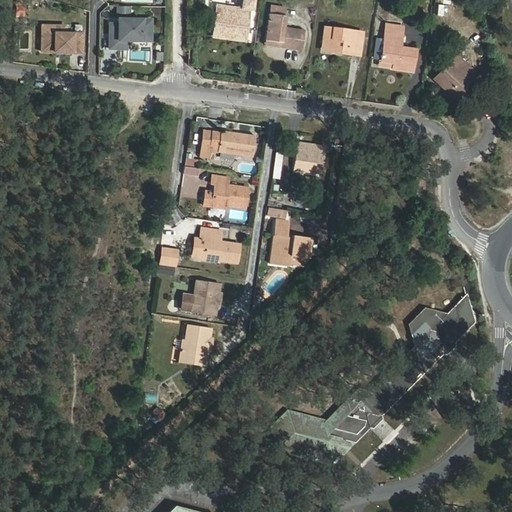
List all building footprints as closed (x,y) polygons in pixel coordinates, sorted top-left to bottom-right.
[(241,0),(241,9),(217,6),(213,33),(221,34),(221,37),(244,40),(249,9),(255,11),(256,0),(241,0)] [(286,8),(270,5),(269,13),(285,16),(286,8)] [(269,13),(265,40),(281,42),(281,46),(302,49),(305,31),(283,28),(285,16),(269,13)] [(151,19),(118,19),(118,24),(110,24),(110,48),(118,49),(118,44),(126,45),(126,40),(141,40),(142,32),(151,32),(151,19)] [(403,27),(386,24),(384,39),(381,60),(381,61),(413,66),(415,49),(395,46),(397,34),(402,35),(403,27)] [(42,52),(56,52),(56,55),(71,56),(71,52),(82,52),(82,34),(64,33),(65,26),(42,26),(42,52)] [(322,46),(342,49),(342,52),(359,55),(362,33),(325,28),(322,46)] [(151,32),(142,32),(141,40),(151,41),(151,32)] [(384,39),(377,38),(374,59),(381,60),(384,39)] [(456,55),(434,79),(452,96),(469,77),(466,74),(471,68),(456,55)] [(203,130),(202,139),(210,141),(212,131),(203,130)] [(217,153),(218,151),(252,156),(255,136),(221,131),(220,132),(212,131),(210,141),(202,139),(199,157),(210,158),(211,152),(217,153)] [(297,143),(294,170),(320,174),(324,147),(297,143)] [(276,153),(273,178),(280,179),(282,154),(276,153)] [(215,184),(213,192),(205,191),(203,202),(211,203),(226,205),(245,208),(247,188),(227,185),(228,178),(212,175),(211,183),(215,184)] [(286,218),(287,211),(269,208),(268,215),(286,218)] [(274,236),(270,264),(287,266),(289,255),(308,258),(311,237),(286,234),(288,220),(275,219),(273,236),(274,236)] [(199,238),(204,239),(202,258),(237,263),(240,244),(220,241),(222,231),(201,228),(199,238)] [(199,238),(194,238),(191,256),(202,258),(204,239),(199,238)] [(177,251),(162,249),(160,263),(175,265),(177,251)] [(173,268),(161,266),(160,274),(172,276),(173,268)] [(218,293),(220,283),(196,280),(194,295),(191,294),(189,312),(215,315),(217,303),(214,301),(215,295),(218,293)] [(180,311),(189,312),(191,294),(183,293),(180,311)] [(368,413),(380,416),(455,342),(475,322),(466,294),(447,314),(424,308),(408,324),(413,346),(369,391),(358,388),(321,425),(289,416),(276,429),(281,445),(331,459),(348,441),(355,443),(369,428),(365,416),(368,413)] [(188,325),(185,339),(182,339),(179,362),(205,367),(208,348),(205,346),(206,340),(209,339),(211,328),(188,325)]
